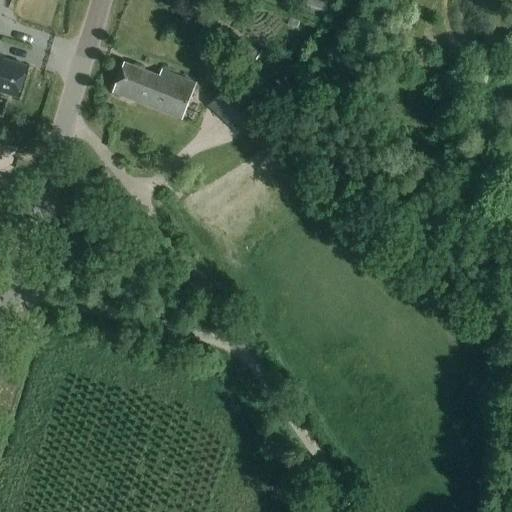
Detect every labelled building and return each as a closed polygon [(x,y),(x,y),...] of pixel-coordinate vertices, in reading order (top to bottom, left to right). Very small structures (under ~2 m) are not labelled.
[(326,20),(330,5),(310,0),(303,0),(300,13),(326,20)] [(191,6),(183,18),(201,30),(209,18),(191,6)] [(230,70),(211,56),(202,68),(220,82),(230,70)] [(0,89),(20,95),(28,67),(0,58),(0,89)] [(160,76),(125,62),(114,93),(182,120),(196,84),(163,71),(160,76)] [(233,83),(209,109),(241,138),(265,111),(233,83)]
